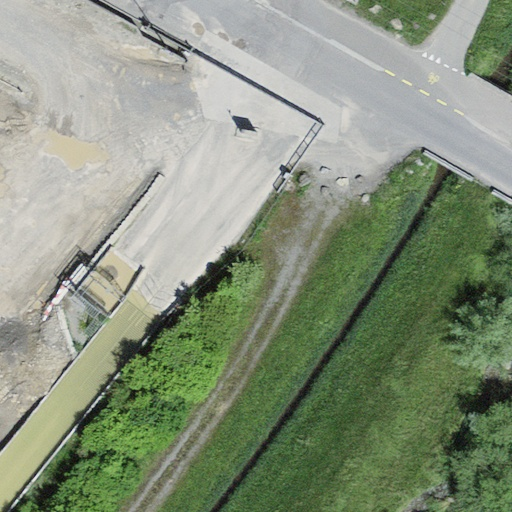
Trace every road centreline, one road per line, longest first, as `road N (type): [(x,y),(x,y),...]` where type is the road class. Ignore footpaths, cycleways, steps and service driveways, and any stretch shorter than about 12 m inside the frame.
road 1 (unclassified): [(208,0),(511,171)]
road 2 (track): [(412,115),(470,0)]
